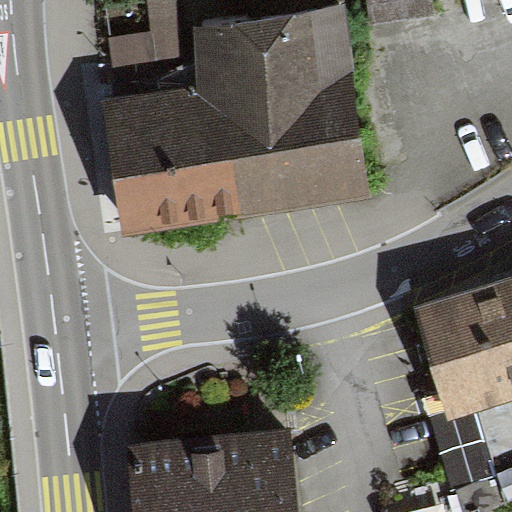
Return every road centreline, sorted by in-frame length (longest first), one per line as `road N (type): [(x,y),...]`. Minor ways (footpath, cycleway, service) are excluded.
road 1 (residential): [(511,203),(419,259),(321,299),(228,317),(57,332)]
road 2 (primary): [(13,0),(57,332)]
road 3 (primary): [(57,332),(76,511)]
